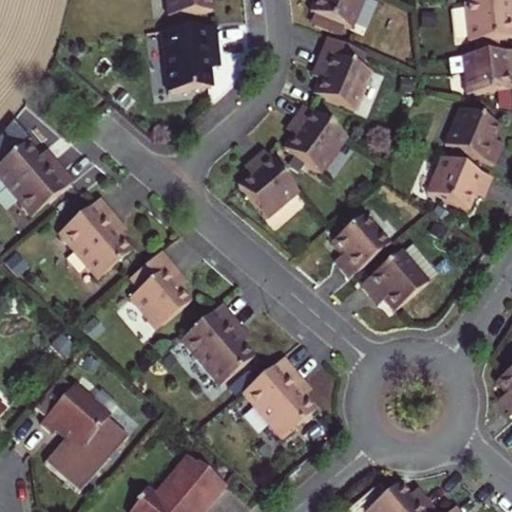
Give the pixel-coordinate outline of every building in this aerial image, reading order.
[(166,0),(168,18),(211,14),(209,0),(166,0)] [(315,0),(310,14),(350,31),(363,0),(315,0)] [(473,52),(493,50),(492,41),(497,41),(511,39),(510,23),(511,22),(511,0),(464,6),(468,44),(471,44),(473,52)] [(168,95),(211,90),(209,71),(208,60),(217,58),(213,28),(161,34),(168,95)] [(314,97),(354,114),(370,75),(358,70),(364,56),(328,41),(316,70),(320,71),(316,81),(320,82),(314,97)] [(510,110),(509,93),(507,77),(511,76),(511,70),(511,69),(511,53),(461,59),(465,98),(496,94),(498,112),(510,110)] [(209,71),(218,70),(217,64),(217,58),(208,60),(209,71)] [(314,74),(312,79),(316,81),(320,71),(316,70),(314,74)] [(371,115),(388,75),(379,71),(361,111),(371,115)] [(420,92),(433,95),(435,85),(422,82),(420,92)] [(111,101),(124,112),(134,102),(120,90),(111,101)] [(284,152),(320,177),(346,139),(303,109),(293,123),(301,128),(294,137),(284,152)] [(447,158),(461,164),(464,156),(492,168),(498,153),(494,152),(497,145),(493,144),(499,129),(459,111),(444,148),(451,150),(447,158)] [(287,132),(294,137),(301,128),(293,123),(290,127),(287,132)] [(0,181),(32,219),(71,185),(52,162),(45,168),(38,159),(26,145),(0,166),(0,181)] [(45,168),(52,162),(47,157),(45,154),(38,159),(45,168)] [(265,221),(297,194),(263,154),(251,164),(253,168),(246,174),(249,178),(237,188),(265,221)] [(426,196),(467,213),(473,198),(477,199),(480,193),(484,195),(490,181),(441,160),(426,196)] [(247,168),(243,171),(246,174),(253,168),(251,164),(247,168)] [(57,236),(97,282),(130,255),(118,239),(111,231),(117,226),(98,202),(57,236)] [(397,217),(405,227),(415,218),(406,209),(397,217)] [(433,217),(443,225),(447,218),(437,211),(433,217)] [(338,269),(348,281),(388,247),(363,217),(330,245),(341,258),(337,261),(342,266),(338,269)] [(111,231),(118,239),(124,234),(120,229),(117,226),(111,231)] [(384,301),(394,314),(427,285),(435,279),(409,248),(360,287),(370,300),(374,297),(380,304),(384,301)] [(129,301),(156,333),(189,305),(179,293),(182,290),(176,282),(179,279),(159,256),(129,281),(139,293),(129,301)] [(6,267),(15,279),(25,271),(15,260),(6,267)] [(176,282),(182,290),(186,287),(182,282),(179,279),(176,282)] [(374,304),(377,307),(380,304),(374,297),(370,300),(374,304)] [(220,309),(180,342),(219,388),(252,360),(240,345),(233,337),(240,331),(220,309)] [(233,337),(240,345),(247,340),(243,335),(240,331),(233,337)] [(61,344),(71,353),(78,345),(68,336),(61,344)] [(82,369),(93,375),(97,365),(86,360),(82,369)] [(295,391),(301,385),(282,362),(242,396),(281,442),(314,414),(302,399),(295,391)] [(504,410),(511,418),(511,369),(495,384),(505,396),(502,399),(508,407),(504,410)] [(61,435),(66,439),(43,464),(78,495),(127,439),(107,421),(109,418),(73,387),(71,389),(59,379),(33,410),(45,420),(40,426),(52,436),(57,431),(61,435)] [(295,391),(302,399),(309,393),(305,389),(301,385),(295,391)] [(502,407),(504,410),(508,407),(502,399),(498,402),(502,407)] [(307,432),(316,442),(324,435),(315,425),(307,432)] [(136,506),(130,511),(207,511),(226,490),(197,465),(186,458),(170,477),(170,484),(164,484),(153,497),(145,490),(134,504),(136,506)] [(366,511),(431,511),(432,511),(422,499),(419,502),(412,494),(409,498),(398,485),(366,511)] [(419,496),(416,491),(412,494),(419,502),(422,499),(419,496)]
